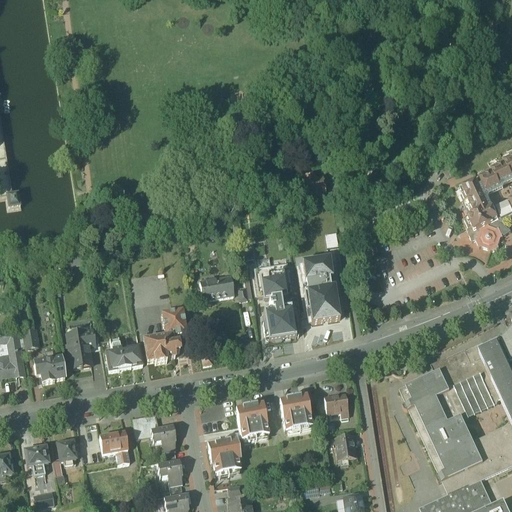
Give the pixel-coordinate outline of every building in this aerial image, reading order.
[(496,168),(492,170),(491,169),(490,169),(492,172),(485,176),(484,178),(480,180),(480,179),(479,179),(486,195),(501,189),(500,186),(511,180),(511,178),(511,177),(511,155),(508,157),(509,158),(508,160),(504,162),(503,160),(502,161),(503,162),(496,166),(496,168)] [(315,178),(304,180),(305,188),(294,190),(296,200),(307,198),(307,199),(325,195),(322,180),(315,182),(315,178)] [(492,209),(489,210),(476,183),(458,192),(459,193),(460,192),(462,196),(462,197),(461,198),(465,206),(467,205),(468,209),(468,211),(467,211),(471,219),(464,222),(470,235),(468,236),(472,244),(476,243),(479,250),(482,249),(489,252),(490,254),(499,250),(498,248),(501,240),(503,239),(502,237),(503,237),(504,239),(511,234),(504,227),(505,226),(505,224),(511,221),(511,202),(495,210),(493,209),(492,209)] [(12,197),(6,198),(7,200),(9,211),(20,209),(18,196),(12,197)] [(410,209),(399,214),(404,224),(415,220),(410,209)] [(252,245),(244,247),(246,262),(254,261),(252,245)] [(101,250),(93,251),(95,262),(103,261),(101,250)] [(79,256),(63,258),(64,266),(80,264),(81,270),(79,256)] [(328,261),(312,264),(314,276),(302,278),(306,298),(335,292),(334,284),(332,273),(330,273),(328,261)] [(287,267),(254,273),(258,300),(262,299),(263,304),(270,303),(281,301),(288,300),(287,296),(292,295),(287,267)] [(231,280),(199,285),(202,305),(234,299),(231,280)] [(343,283),(334,284),(335,292),(338,292),(339,301),(346,299),(343,283)] [(246,291),(238,293),(240,305),(248,303),(246,291)] [(271,312),(262,313),(267,346),(296,342),(291,309),(282,311),(281,301),(270,303),(270,305),(268,305),(269,312),(271,311),(271,312)] [(165,337),(156,338),(157,342),(143,344),(147,366),(155,365),(155,367),(166,365),(166,363),(174,361),(174,356),(179,355),(178,347),(173,348),(172,339),(175,339),(175,340),(182,339),(182,338),(187,337),(183,313),(161,317),(165,337)] [(36,333),(23,335),(26,353),(39,351),(36,333)] [(92,334),(67,339),(72,372),(91,369),(89,355),(100,353),(99,349),(94,350),(92,335),(92,334)] [(98,334),(92,335),(94,350),(99,349),(100,353),(101,353),(98,334)] [(17,336),(0,336),(0,345),(8,346),(11,367),(0,368),(0,381),(15,379),(16,382),(16,380),(24,379),(24,381),(26,380),(24,380),(17,336)] [(139,351),(121,354),(119,341),(110,343),(112,356),(106,357),(109,376),(143,370),(139,351)] [(8,346),(0,345),(0,368),(11,367),(8,346)] [(511,373),(511,374),(499,347),(498,348),(497,346),(490,350),(490,351),(486,353),(479,356),(481,362),(471,366),(466,354),(465,353),(447,361),(452,371),(442,376),(442,375),(440,374),(399,393),(406,406),(402,408),(404,413),(408,414),(409,413),(439,477),(437,478),(436,481),(439,487),(442,485),(448,498),(482,483),(511,469),(511,373)] [(483,346),(466,354),(471,366),(481,362),(479,356),(486,353),(483,346)] [(54,353),(44,355),(45,359),(43,360),(44,363),(45,363),(46,365),(56,363),(54,353)] [(212,368),(210,359),(201,361),(203,369),(212,368)] [(46,365),(34,368),(36,380),(41,379),(43,388),(54,386),(54,385),(65,383),(61,362),(56,363),(46,365)] [(345,398),(324,402),(326,416),(340,414),(340,416),(348,415),(345,398)] [(306,400),(279,405),(285,436),(312,431),(306,400)] [(263,408),(235,413),(241,444),(269,439),(263,408)] [(155,418),(132,423),(136,443),(151,440),(150,434),(158,433),(155,418)] [(158,433),(150,434),(151,440),(153,448),(161,446),(163,457),(174,454),(176,454),(174,446),(176,446),(173,430),(158,433)] [(124,437),(99,441),(102,460),(115,457),(117,469),(129,467),(127,455),(128,455),(124,437)] [(352,440),(335,443),(338,465),(340,465),(348,463),(355,462),(352,440)] [(225,442),(219,443),(219,445),(207,447),(211,469),(213,468),(215,478),(241,473),(239,463),(241,463),(237,442),(225,444),(225,442)] [(73,446),(57,448),(59,463),(60,466),(64,465),(64,470),(75,468),(75,464),(76,463),(73,446)] [(39,451),(30,453),(31,453),(24,454),(27,471),(48,467),(45,451),(39,452),(39,451)] [(174,454),(163,457),(164,464),(165,464),(165,467),(176,465),(174,454)] [(9,459),(0,460),(0,458),(0,457),(0,485),(6,485),(5,479),(12,478),(9,459)] [(59,463),(53,464),(55,479),(62,478),(60,466),(59,463)] [(176,465),(165,467),(165,464),(164,464),(157,466),(160,482),(167,481),(169,490),(181,488),(182,488),(181,480),(182,480),(179,465),(176,465)] [(448,498),(420,511),(508,511),(505,505),(494,510),(482,483),(448,498)] [(329,485),(318,486),(319,497),(330,495),(329,485)] [(181,488),(169,490),(170,498),(171,498),(172,501),(183,499),(181,488)] [(240,489),(228,491),(229,499),(236,498),(241,497),(240,489)] [(183,499),(172,501),(171,498),(170,498),(163,500),(165,511),(188,511),(186,498),(183,499)] [(236,498),(229,499),(227,499),(228,507),(237,506),(236,498)] [(362,511),(361,499),(343,502),(344,511),(362,511)] [(237,506),(228,507),(228,511),(252,511),(251,503),(237,506)]
